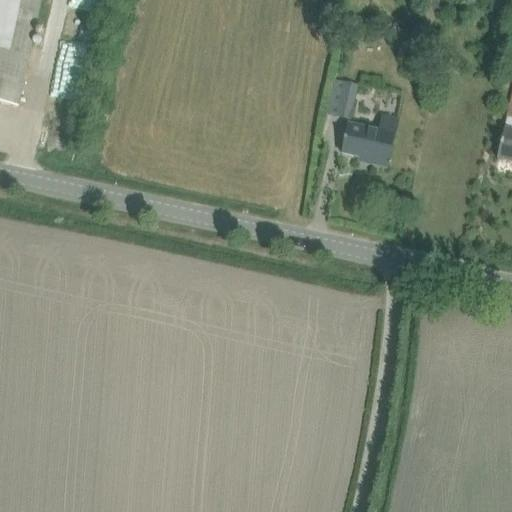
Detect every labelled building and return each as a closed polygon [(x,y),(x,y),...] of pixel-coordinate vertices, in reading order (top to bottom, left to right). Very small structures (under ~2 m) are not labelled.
[(0,0),(0,104),(18,108),(41,0),(0,0)] [(427,0),(426,8),(437,10),(439,0),(427,0)] [(397,62),(410,64),(414,45),(401,42),(397,62)] [(357,88),(331,82),(324,116),(350,122),(357,88)] [(511,103),(505,131),(504,130),(497,160),(511,163),(511,103)] [(372,166),(386,169),(397,121),(382,118),(379,133),(348,126),(346,139),(345,139),(344,143),(345,143),(342,156),(372,162),(372,166)]
